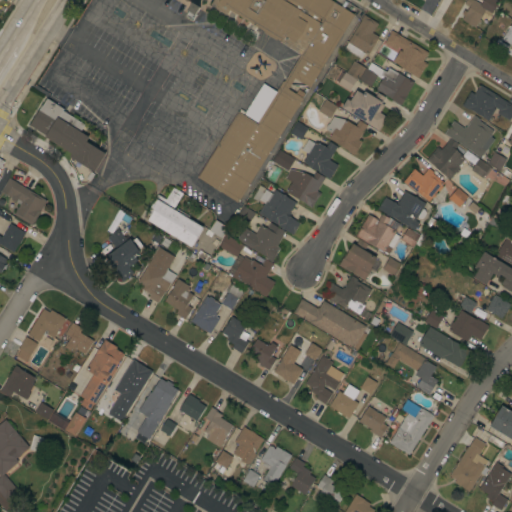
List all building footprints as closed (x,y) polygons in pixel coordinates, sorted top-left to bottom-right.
[(330,0),(354,15),(309,88),(294,78),(289,85),(291,86),(289,89),(297,94),(299,91),(304,94),(302,98),(237,203),(197,177),(237,111),(238,112),(240,109),(245,112),(263,83),(276,91),(282,81),(284,81),(300,55),(279,42),(280,41),(276,39),(275,40),(263,33),(264,31),(229,9),(225,15),(209,5),(212,0),(330,0)] [(472,0),(486,8),(474,28),(461,20),(469,7),(463,4),(465,0),(472,0)] [(377,23),(371,32),(378,37),(367,55),(364,53),(360,59),(342,47),(344,43),(346,44),(348,42),(347,42),(361,20),(360,20),(363,14),(377,23)] [(511,45),(501,39),(508,29),(511,31),(511,45)] [(427,52),(422,61),(427,64),(425,67),(424,67),(418,78),(411,74),(412,73),(393,61),(399,50),(401,51),(402,50),(397,47),(396,50),(384,43),(390,33),(389,33),(391,30),(427,52)] [(395,72),(396,72),(413,82),(406,95),(406,96),(400,106),(397,104),(398,103),(384,95),(385,94),(375,89),(382,78),(380,77),(379,78),(376,76),(370,87),(346,72),(353,61),(366,69),(370,62),(385,72),(388,67),(395,72)] [(337,84),(338,82),(336,81),(341,72),(344,73),(344,72),(356,79),(349,91),(337,84)] [(499,97),(511,104),(511,113),(508,120),(497,113),(499,110),(493,107),(493,108),(495,109),(488,120),(468,108),(468,110),(461,106),(470,92),(474,94),(479,85),(499,97)] [(347,98),(350,101),(356,90),(362,94),(364,91),(374,97),(377,93),(385,97),(381,103),(383,105),(379,112),(386,117),(377,130),(366,123),(341,108),(347,98)] [(63,109),(62,111),(83,124),(84,125),(80,132),(88,137),(86,141),(105,153),(93,172),(69,156),(71,153),(44,137),(45,135),(29,125),(41,105),(42,106),(46,99),(63,109)] [(318,111),(324,100),(336,107),(329,118),(318,111)] [(358,140),(361,142),(353,155),(347,151),(347,150),(328,138),(331,133),(325,129),(325,127),(326,125),(328,124),(333,116),(345,120),(355,126),(358,120),(366,125),(358,140)] [(481,147),(485,150),(480,158),(457,141),(456,142),(458,144),(454,148),(464,159),(457,167),(458,168),(449,179),(433,164),(432,165),(426,160),(434,151),(433,150),(437,146),(440,149),(450,138),(444,134),(453,121),(463,128),(465,126),(466,127),(474,116),(479,120),(479,121),(492,131),(481,147)] [(289,133),(296,121),(307,128),(300,140),(289,133)] [(328,159),(337,165),(329,179),(317,172),(318,171),(303,162),(306,157),(304,156),(306,154),(307,155),(308,154),(301,150),(307,139),(314,143),(315,141),(325,147),(329,141),(337,146),(328,159)] [(272,161),(278,150),(294,159),(287,171),(272,161)] [(499,171),(487,164),(494,152),(506,159),(499,171)] [(470,170),(478,159),(490,167),(489,167),(490,168),(485,176),(483,175),(482,178),(470,170)] [(413,168),(422,175),(428,168),(433,172),(432,173),(443,183),(441,185),(442,186),(438,191),(437,190),(434,194),(435,196),(433,198),(432,197),(428,202),(412,188),(412,189),(403,181),(413,168)] [(312,177),(315,172),(324,177),(316,191),(320,193),(311,208),(304,204),(305,202),(286,191),(291,182),(285,178),(290,169),(304,172),(312,177)] [(504,169),(511,173),(511,178),(511,180),(501,174),(504,169)] [(46,201),(31,225),(13,215),(20,203),(0,191),(8,178),(46,201)] [(292,234),(258,213),(264,203),(259,200),(258,202),(252,198),(257,189),(259,185),(264,188),(262,192),(263,193),(265,189),(272,193),(274,189),(296,203),(295,204),(294,204),(289,213),(290,213),(288,216),(299,223),(292,234)] [(147,220),(150,215),(146,213),(157,194),(165,199),(173,187),(182,193),(173,209),(175,210),(176,208),(189,216),(188,218),(203,227),(191,247),(147,220)] [(448,198),(457,187),(467,197),(458,207),(448,198)] [(425,203),(422,208),(424,210),(425,212),(425,215),(424,217),(422,218),(421,219),(419,219),(417,217),(415,220),(419,222),(414,230),(393,217),(377,208),(384,197),(395,203),(397,201),(398,202),(404,192),(402,192),(403,190),(425,203)] [(462,205),(467,199),(474,204),(470,210),(462,205)] [(236,218),(243,206),(254,213),(247,225),(236,218)] [(397,238),(387,255),(384,254),(376,249),(377,247),(367,242),(367,243),(355,236),(368,214),(378,220),(381,214),(388,218),(388,217),(399,223),(395,230),(396,231),(394,233),(402,237),(407,228),(419,235),(412,247),(397,238)] [(478,218),(483,222),(476,233),(470,229),(478,218)] [(228,228),(221,239),(208,230),(215,220),(228,228)] [(0,236),(1,237),(10,223),(25,233),(19,243),(18,243),(13,252),(0,245),(0,236)] [(276,246),(279,248),(271,261),(264,258),(265,257),(236,239),(243,227),(253,233),(255,234),(261,225),(273,232),(276,226),(285,232),(276,246)] [(125,278),(125,279),(121,281),(116,274),(117,274),(105,257),(108,255),(107,254),(115,248),(107,237),(118,229),(126,241),(130,238),(131,241),(136,238),(142,246),(137,250),(139,252),(134,255),(138,260),(128,267),(132,273),(125,278)] [(511,265),(495,255),(508,233),(511,235),(511,265)] [(243,245),(236,257),(218,246),(225,234),(243,245)] [(352,242),(355,244),(359,239),(367,244),(364,250),(376,257),(370,268),(371,268),(364,280),(345,268),(344,269),(338,265),(352,242)] [(164,293),(163,292),(157,303),(148,297),(149,294),(140,288),(142,285),(136,281),(158,247),(174,256),(165,271),(174,276),(164,293)] [(483,251),(511,269),(511,291),(510,290),(509,291),(502,287),(503,285),(501,284),(504,278),(499,274),(498,277),(492,273),(485,285),(472,277),(476,269),(474,268),(483,251)] [(253,289),(254,288),(240,280),(239,281),(231,276),(243,256),(250,260),(251,258),(261,264),(264,258),(273,263),(265,276),(274,282),(265,297),(253,289)] [(382,268),(388,257),(400,264),(393,275),(382,268)] [(336,302),(335,304),(323,296),(331,283),(341,289),(343,287),(344,287),(351,275),(357,279),(356,281),(371,289),(363,303),(365,304),(358,316),(336,302)] [(164,301),(172,288),(171,288),(177,279),(189,286),(187,288),(189,290),(188,292),(193,295),(192,295),(195,297),(191,304),(188,302),(186,305),(191,308),(184,319),(175,313),(177,310),(164,301)] [(242,291),(237,299),(235,302),(235,303),(231,309),(230,309),(230,310),(229,309),(229,310),(221,305),(222,304),(220,303),(221,302),(220,302),(226,293),(227,292),(224,291),(227,286),(228,287),(230,283),(242,291)] [(485,309),(494,294),(510,304),(501,318),(485,309)] [(206,296),(208,297),(209,296),(214,299),(213,300),(220,304),(215,313),(217,314),(216,316),(218,318),(209,333),(203,329),(203,330),(199,327),(190,321),(206,296)] [(476,303),(475,305),(471,313),(470,312),(469,313),(458,306),(464,296),(476,303)] [(293,313),(301,299),(317,308),(317,307),(318,308),(323,301),(365,326),(352,348),(293,313)] [(53,338),(44,332),(38,342),(26,334),(43,308),(49,312),(50,310),(57,314),(57,313),(65,319),(53,338)] [(423,321),(430,310),(442,317),(435,328),(423,321)] [(470,335),(466,341),(448,330),(450,327),(449,326),(451,321),(453,322),(455,318),(454,318),(456,314),(457,315),(460,310),(476,319),(475,321),(487,328),(479,340),(470,335)] [(231,348),(233,345),(225,340),(227,336),(221,333),(231,316),(245,325),(242,331),(248,335),(245,340),(248,342),(241,354),(231,348)] [(84,354),(74,347),(73,349),(71,348),(69,350),(64,347),(70,337),(64,333),(72,322),(81,328),(79,332),(93,341),(84,354)] [(412,332),(404,345),(389,336),(389,335),(381,330),(385,323),(393,328),(397,322),(412,332)] [(469,350),(459,367),(442,357),(442,359),(418,345),(429,326),(469,350)] [(29,356),(17,349),(25,336),(33,341),(34,341),(36,342),(35,343),(37,344),(29,356)] [(107,384),(106,383),(93,404),(89,410),(79,404),(83,398),(79,396),(92,374),(85,370),(104,339),(116,347),(115,349),(123,354),(114,368),(116,369),(107,384)] [(266,345),(267,344),(269,345),(271,342),(277,346),(274,351),(273,351),(270,356),(275,359),(268,370),(259,364),(253,360),(255,357),(248,352),(256,339),(266,345)] [(426,359),(426,360),(436,366),(430,376),(437,380),(429,394),(416,386),(420,379),(415,375),(417,372),(397,360),(392,368),(384,363),(391,353),(392,353),(398,342),(426,359)] [(311,343),(321,349),(314,361),(304,354),(311,343)] [(286,380),(286,381),(281,378),(282,377),(273,372),(290,344),(300,350),(292,363),(302,369),(292,384),(286,380)] [(315,398),(317,396),(309,391),(311,388),(304,383),(322,356),(332,362),(330,365),(343,374),(338,382),(339,382),(334,390),(327,385),(326,386),(324,385),(323,388),(331,393),(324,404),(315,398)] [(152,371),(121,420),(108,412),(120,394),(113,389),(132,359),(152,371)] [(12,391),(9,397),(0,391),(0,389),(15,365),(19,367),(18,368),(35,378),(32,384),(33,385),(29,392),(30,393),(26,399),(12,391)] [(370,394),(359,388),(366,376),(377,383),(370,394)] [(148,439),(136,432),(146,416),(138,411),(149,392),(150,393),(159,378),(165,382),(166,380),(173,384),(171,386),(177,390),(168,404),(169,405),(148,439)] [(359,391),(353,400),(358,403),(348,418),(342,414),(342,415),(336,411),(328,406),(338,390),(342,393),(347,384),(359,391)] [(178,410),(187,395),(188,395),(189,394),(199,401),(198,402),(205,406),(196,421),(178,410)] [(52,409),(46,419),(34,412),(40,402),(52,409)] [(385,417),(382,423),(387,426),(380,438),(369,431),(371,429),(358,421),(368,406),(385,417)] [(511,412),(511,439),(489,426),(501,406),(511,412)] [(221,443),(216,439),(219,435),(213,432),(212,434),(210,433),(209,435),(207,434),(207,435),(204,434),(205,433),(203,431),(206,427),(210,421),(204,418),(211,407),(217,411),(217,412),(221,415),(220,418),(232,425),(221,443)] [(409,455),(402,451),(388,443),(407,413),(414,417),(417,413),(415,412),(418,407),(421,409),(422,408),(433,416),(409,455)] [(74,436),(47,420),(52,413),(68,423),(74,412),(85,418),(74,436)] [(28,447),(15,458),(18,462),(1,476),(4,480),(7,478),(18,491),(11,496),(15,501),(4,510),(0,505),(0,422),(5,419),(28,447)] [(168,436),(159,430),(166,419),(176,425),(168,436)] [(243,426),(263,439),(254,452),(255,453),(248,465),(239,460),(241,458),(233,453),(238,445),(233,442),(243,426)] [(29,449),(33,435),(52,440),(48,455),(29,449)] [(468,446),(468,447),(474,437),(485,444),(478,455),(487,461),(484,465),(485,466),(484,466),(488,469),(484,475),(480,473),(468,491),(454,482),(455,480),(449,476),(468,446)] [(273,486),(271,484),(270,485),(264,481),(264,480),(262,479),(268,469),(261,465),(263,462),(260,460),(269,445),(270,446),(273,447),(273,448),(274,449),(276,446),(291,455),(285,465),(273,486)] [(221,450),(232,457),(228,463),(234,467),(227,478),(221,474),(224,468),(214,462),(221,450)] [(290,486),(297,474),(295,473),(290,481),(283,477),(295,457),(304,463),(302,466),(310,471),(308,474),(315,478),(305,494),(290,486)] [(490,504),(492,501),(485,497),(487,494),(480,489),(496,465),(503,470),(500,475),(507,480),(498,494),(507,500),(500,511),(490,504)] [(252,487),(242,481),(249,469),(259,476),(252,487)] [(325,500),(324,501),(322,500),(320,503),(315,499),(321,489),(316,486),(323,475),(332,480),(330,484),(344,493),(335,506),(325,500)] [(344,511),(355,494),(364,499),(363,500),(370,504),(368,506),(374,510),(372,511),(344,511)]
